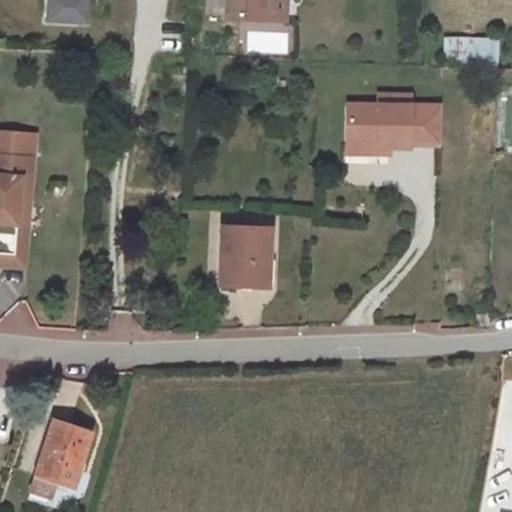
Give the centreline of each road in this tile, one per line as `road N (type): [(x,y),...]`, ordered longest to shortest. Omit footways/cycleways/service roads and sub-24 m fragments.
road 1 (residential): [(511,337),(102,350),(0,339)]
road 2 (unknown): [(102,350),(99,209),(113,54),(128,2)]
